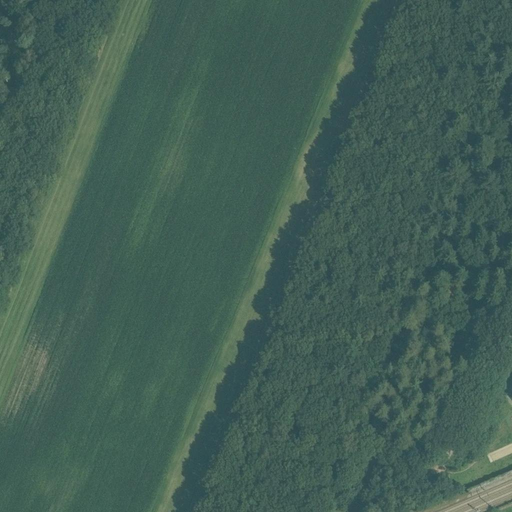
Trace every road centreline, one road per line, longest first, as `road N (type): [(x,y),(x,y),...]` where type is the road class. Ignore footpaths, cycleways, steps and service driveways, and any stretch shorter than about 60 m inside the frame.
road 1 (track): [(192,511),(402,0)]
road 2 (track): [(511,324),(439,470)]
